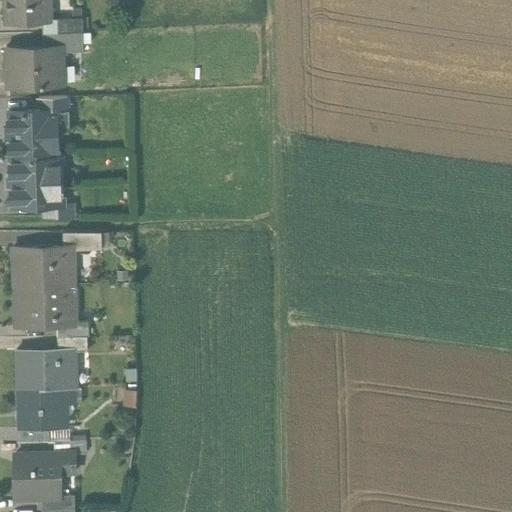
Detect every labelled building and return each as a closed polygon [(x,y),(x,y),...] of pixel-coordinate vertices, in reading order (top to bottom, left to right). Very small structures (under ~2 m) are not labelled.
[(50,0),(5,0),(6,10),(5,10),(5,23),(42,22),(51,22),(51,20),(50,0)] [(81,19),(51,20),(51,22),(42,22),(43,33),(82,32),(81,19)] [(82,32),(43,33),(43,46),(62,45),(63,53),(82,52),(82,32)] [(43,46),(6,47),(7,88),(64,86),(63,53),(62,45),(43,46)] [(38,112),(56,111),(56,112),(69,112),(69,97),(38,98),(38,112)] [(9,158),(58,156),(56,112),(56,111),(38,112),(7,113),(9,158)] [(58,156),(9,158),(11,207),(42,206),(63,205),(63,204),(61,156),(58,156)] [(63,205),(42,206),(42,218),(72,218),(71,204),(63,204),(63,205)] [(63,232),(63,246),(73,246),(73,251),(102,250),(101,232),(63,232)] [(15,286),(68,284),(74,284),(73,251),(73,246),(63,246),(13,248),(15,286)] [(68,284),(15,286),(16,326),(57,324),(69,324),(69,322),(68,284)] [(69,322),(69,324),(57,324),(58,337),(88,336),(87,321),(69,322)] [(88,336),(58,337),(58,348),(58,349),(72,349),(72,350),(88,350),(88,336)] [(17,390),(62,388),(73,388),(72,350),(72,349),(58,349),(58,348),(16,350),(17,390)] [(62,388),(17,390),(18,404),(20,404),(21,419),(18,419),(19,430),(49,429),(63,428),(62,388)] [(49,441),(49,429),(19,430),(16,430),(16,442),(49,441)] [(74,453),(14,454),(16,498),(42,497),(60,496),(60,472),(75,472),(74,453)] [(74,496),(60,496),(42,497),(43,509),(75,508),(74,496)]
